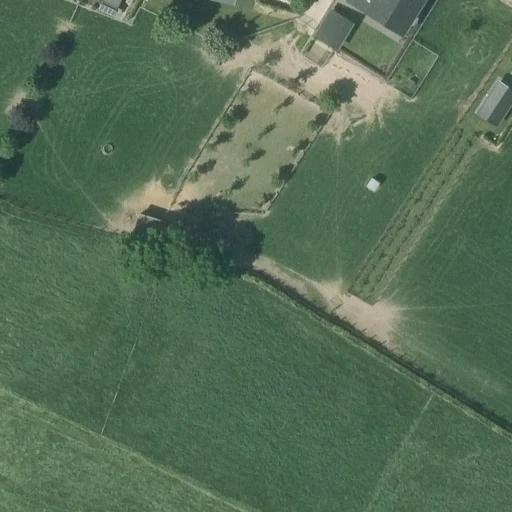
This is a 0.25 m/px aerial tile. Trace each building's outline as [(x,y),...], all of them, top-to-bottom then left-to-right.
[(120,0),(101,0),(100,3),(116,11),(120,0)] [(400,30),(408,17),(380,0),(368,0),(364,8),(400,30)] [(380,0),(408,17),(418,0),(380,0)] [(113,16),(116,11),(100,3),(97,9),(113,16)] [(329,8),(311,36),(336,51),(353,23),(329,8)] [(511,90),(499,81),(477,114),(496,127),(511,104),(511,90)] [(132,235),(157,243),(164,222),(138,214),(132,235)]
